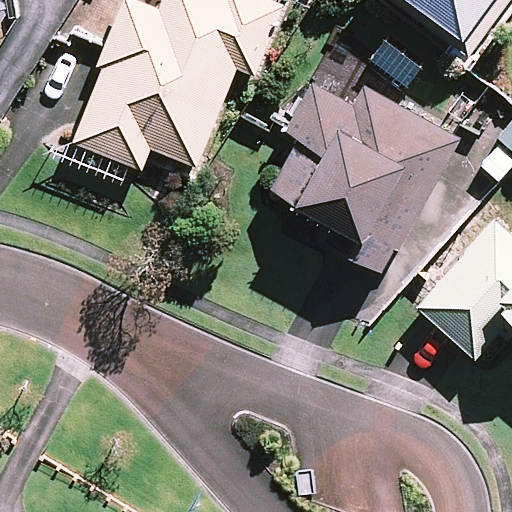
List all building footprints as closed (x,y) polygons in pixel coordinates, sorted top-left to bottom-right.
[(261,84),(291,11),(262,0),(170,0),(165,14),(132,0),(101,77),(107,80),(79,150),(148,177),(157,155),(204,174),(243,77),(261,84)] [(511,0),(437,0),(438,8),(489,45),(511,12),(511,0)] [(12,10),(0,2),(0,43),(15,21),(19,14),(12,10)] [(423,62),(389,38),(370,65),(404,89),(423,62)] [(406,258),(467,145),(369,93),(360,111),(318,88),(291,139),(304,146),(277,196),(307,212),(304,218),(337,236),(330,249),(388,279),(401,255),(406,258)] [(511,121),(499,137),(511,148),(511,121)] [(511,235),(501,225),(421,314),(481,366),(510,334),(511,335),(511,235)]
